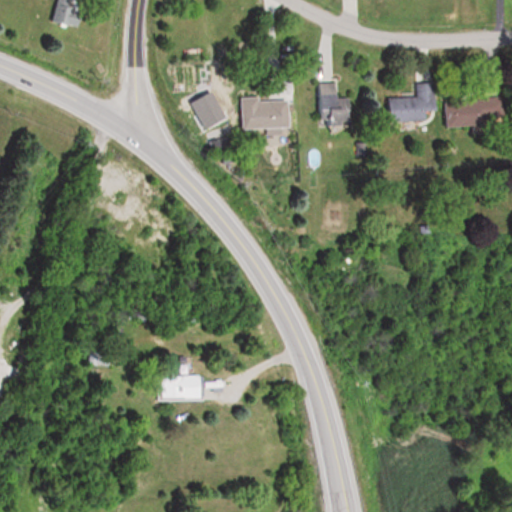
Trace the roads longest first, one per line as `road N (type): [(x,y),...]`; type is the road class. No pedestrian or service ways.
road 1 (tertiary): [(337,511),(315,407),(285,322),(150,114),(138,68),(139,0)]
road 2 (residential): [(211,214),(103,120),(0,67)]
road 3 (residential): [(283,0),(385,38),(511,37)]
